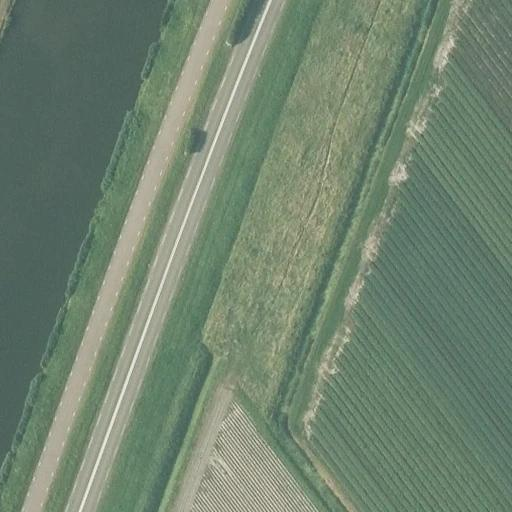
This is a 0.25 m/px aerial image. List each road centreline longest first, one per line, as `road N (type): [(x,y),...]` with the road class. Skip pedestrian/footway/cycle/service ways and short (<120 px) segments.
road 1 (primary): [(77,511),(268,0)]
road 2 (unclassified): [(219,0),(30,511)]
